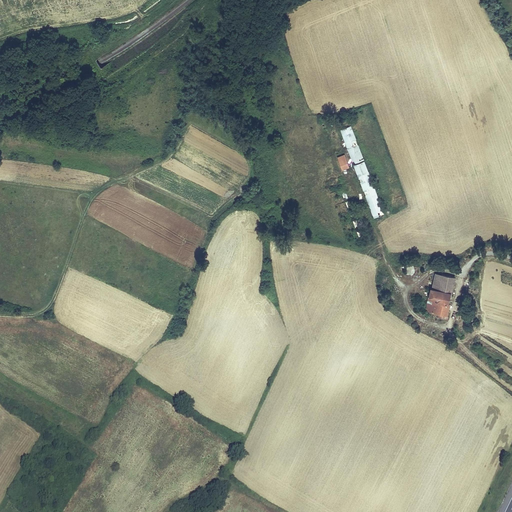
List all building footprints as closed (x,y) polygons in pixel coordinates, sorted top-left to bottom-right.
[(351,118),(343,122),(345,128),(353,124),(351,118)] [(337,124),(327,129),(329,135),(339,130),(337,124)] [(313,135),(315,140),(324,136),(322,131),(313,135)] [(332,142),(370,227),(380,223),(342,137),(332,142)] [(337,165),(327,169),(329,174),(339,170),(337,165)] [(455,281),(433,275),(430,289),(428,289),(423,312),(435,315),(446,318),(449,306),(447,305),(449,295),(452,295),(455,281)]
